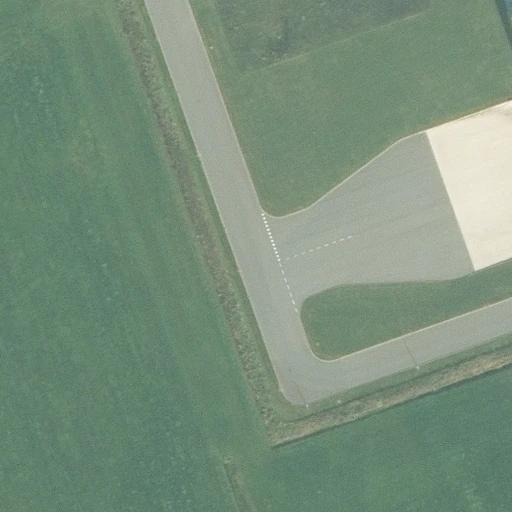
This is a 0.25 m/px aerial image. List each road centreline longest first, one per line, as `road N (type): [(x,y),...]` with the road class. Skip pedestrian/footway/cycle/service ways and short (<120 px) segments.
road 1 (unknown): [(258,251),(297,349),(328,371),(511,323)]
road 2 (unknown): [(169,0),(258,251)]
road 3 (unknown): [(258,251),(496,176)]
